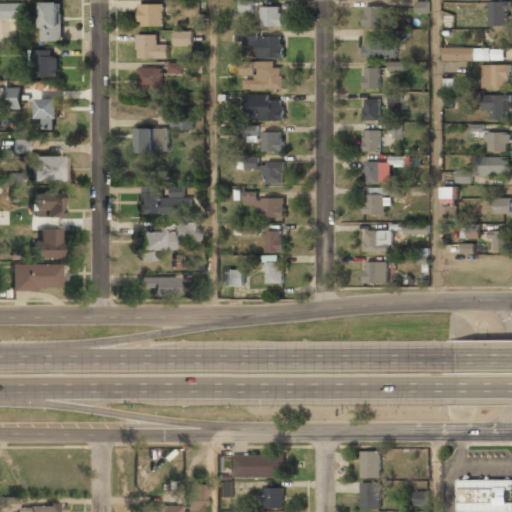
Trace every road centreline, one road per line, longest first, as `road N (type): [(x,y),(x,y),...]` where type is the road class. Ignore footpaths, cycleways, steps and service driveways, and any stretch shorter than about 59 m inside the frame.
road 1 (secondary): [(511,301),(212,317),(0,318)]
road 2 (secondary): [(0,434),(511,432)]
road 3 (motorway): [(457,359),(0,359)]
road 4 (motorway): [(328,308),(0,357)]
road 5 (residential): [(101,0),(101,317)]
road 6 (residential): [(326,0),(328,308)]
road 7 (motorway): [(0,394),(248,434)]
road 8 (motorway): [(212,390),(453,389)]
road 9 (motorway): [(0,389),(212,390)]
road 10 (secondary): [(477,432),(506,410),(508,332),(501,314),(475,301)]
